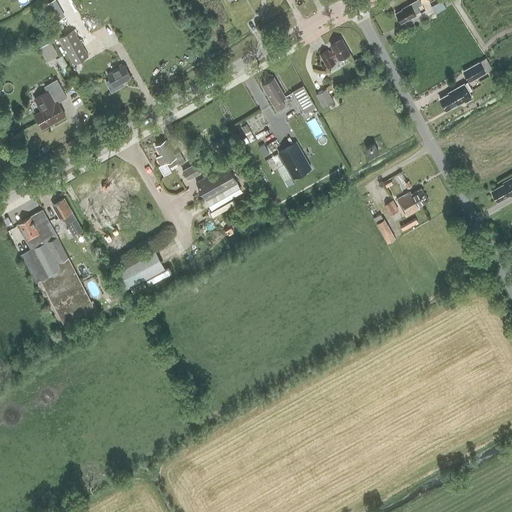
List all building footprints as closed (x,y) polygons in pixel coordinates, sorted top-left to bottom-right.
[(46,6),(55,23),(65,17),(55,0),(46,6)] [(421,4),(418,0),(417,0),(405,7),(406,8),(402,10),(403,10),(396,13),(401,22),(407,18),(408,20),(415,15),(415,14),(419,12),(417,7),(421,4)] [(447,9),(441,0),(433,0),(429,2),(436,15),(447,9)] [(88,56),(73,30),(59,38),(74,64),(88,56)] [(53,46),(48,36),(36,42),(41,52),(53,46)] [(330,45),(333,50),(332,51),(331,50),(329,51),(327,46),(319,51),(328,67),(336,63),(333,59),(333,58),(337,57),(338,59),(349,53),(341,39),(330,45)] [(57,57),(62,67),(68,64),(62,54),(57,57)] [(485,72),(492,69),(486,59),(463,71),(469,82),(485,73),(485,72)] [(122,82),(131,77),(124,65),(107,74),(110,80),(106,82),(112,92),(124,85),(122,82)] [(281,99),(285,97),(274,77),(262,84),(277,110),(284,106),(281,99)] [(40,109),(42,112),(35,116),(42,128),(52,122),(53,123),(65,115),(57,103),(66,97),(55,80),(43,88),(46,92),(34,100),(39,109),(40,109)] [(473,99),(470,94),(464,84),(448,93),(448,94),(440,99),(446,110),(453,106),(453,107),(464,101),(465,103),(473,99)] [(333,102),(326,89),(316,94),(323,107),(333,102)] [(305,114),(316,108),(307,93),(297,99),(305,114)] [(17,121),(12,110),(1,116),(6,126),(17,121)] [(249,129),(246,123),(241,126),(245,132),(249,129)] [(21,130),(8,137),(13,147),(26,140),(21,130)] [(157,157),(161,165),(165,163),(168,168),(177,163),(178,165),(185,161),(180,151),(174,154),(166,140),(155,146),(160,155),(157,157)] [(278,152),(293,178),(311,168),(296,142),(278,152)] [(370,156),(378,152),(374,143),(366,148),(370,156)] [(264,145),(259,148),(264,156),(269,153),(264,145)] [(188,179),(200,173),(194,164),(183,170),(188,179)] [(228,164),(196,182),(207,200),(238,182),(228,164)] [(504,184),(497,187),(498,188),(492,191),(497,201),(502,199),(510,195),(511,196),(511,195),(511,177),(503,182),(504,184)] [(419,207),(429,201),(421,188),(411,193),(410,191),(396,199),(406,216),(420,209),(419,207)] [(57,212),(56,212),(60,218),(63,216),(74,235),(83,230),(69,206),(68,206),(63,198),(53,204),(57,212)] [(398,210),(395,204),(394,205),(391,201),(384,205),(390,215),(397,211),(396,210),(398,210)] [(68,257),(62,245),(58,236),(43,210),(18,224),(22,230),(21,231),(27,241),(32,249),(21,255),(36,282),(40,279),(66,329),(97,313),(68,257)] [(395,238),(384,218),(383,219),(380,214),(373,218),(387,243),(395,238)] [(402,231),(418,222),(415,217),(400,226),(402,231)] [(56,218),(50,222),(58,236),(64,232),(56,218)] [(113,271),(123,289),(165,266),(155,249),(113,271)] [(116,301),(122,294),(112,284),(106,291),(116,301)]
